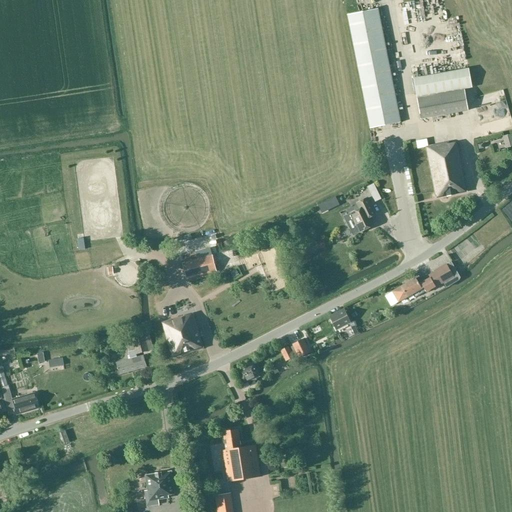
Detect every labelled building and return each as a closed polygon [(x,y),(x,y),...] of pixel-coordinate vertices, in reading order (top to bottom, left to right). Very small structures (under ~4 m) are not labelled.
[(370,128),(400,122),(378,9),(348,15),(370,128)] [(417,95),(472,85),(469,69),(414,79),(417,95)] [(421,119),(469,110),(464,89),(417,97),(421,119)] [(475,104),(503,101),(502,91),(473,95),(475,104)] [(436,198),(467,192),(457,143),(449,144),(449,142),(429,146),(427,139),(416,141),(418,149),(426,147),(436,198)] [(376,215),(374,211),(367,198),(357,203),(360,209),(351,213),(361,232),(374,225),(370,218),(376,215)] [(324,202),(319,204),(323,212),(328,210),(324,202)] [(261,265),(274,263),(271,244),(258,246),(261,265)] [(212,255),(182,263),(186,279),(217,272),(212,255)] [(427,293),(454,277),(446,264),(434,271),(435,272),(429,275),(430,278),(420,284),(416,278),(401,286),(392,292),(398,302),(407,297),(413,294),(415,297),(419,295),(417,292),(424,287),(427,293)] [(329,289),(363,273),(361,267),(327,283),(329,289)] [(304,297),(315,295),(314,289),(303,291),(304,297)] [(172,358),(204,349),(193,314),(192,314),(192,313),(176,318),(170,299),(155,303),(172,358)] [(348,315),(345,317),(342,310),(330,317),(336,330),(351,322),(348,315)] [(143,356),(137,357),(136,355),(154,350),(149,333),(132,337),(128,338),(129,346),(134,345),(135,350),(128,352),(129,356),(127,356),(128,360),(116,363),(119,375),(147,367),(143,356)] [(298,358),(311,353),(303,339),(292,345),(298,358)] [(280,351),(285,361),(294,357),(289,346),(280,351)] [(47,358),(47,367),(61,366),(60,357),(47,358)] [(254,379),(260,377),(253,362),(237,369),(243,384),(248,382),(251,390),(257,387),(254,379)] [(11,388),(30,381),(23,365),(5,372),(11,388)] [(7,386),(2,371),(1,368),(0,368),(0,386),(0,388),(1,388),(8,412),(14,410),(16,416),(39,409),(34,393),(11,399),(8,386),(7,386)] [(229,482),(261,477),(256,445),(241,447),(239,430),(224,432),(227,450),(223,450),(227,471),(229,482)] [(68,443),(64,431),(60,433),(64,444),(68,443)] [(172,472),(172,471),(170,472),(171,472),(147,475),(145,475),(146,476),(148,491),(145,491),(147,502),(169,498),(169,495),(175,494),(171,472),(172,472)] [(217,496),(219,511),(233,511),(230,494),(217,496)]
